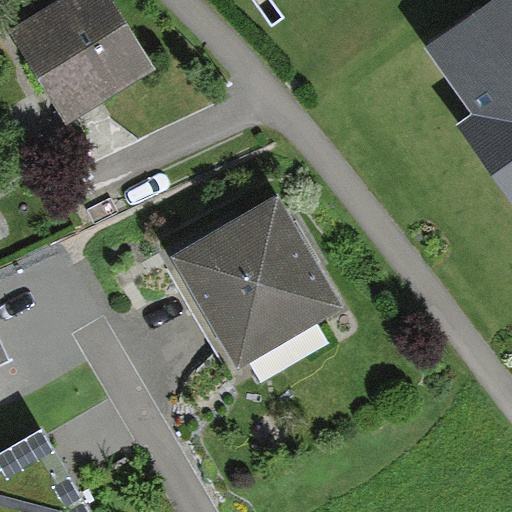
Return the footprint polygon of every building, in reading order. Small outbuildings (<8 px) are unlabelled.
[(74,0),(8,43),(64,129),(151,73),(103,0),(74,0)] [(511,0),(496,0),(426,50),(511,170),(511,0)] [(167,259),(231,364),(335,302),(272,196),(167,259)] [(0,322),(0,392),(25,382),(0,322)] [(0,511),(86,511),(38,431),(0,453),(0,511)]
